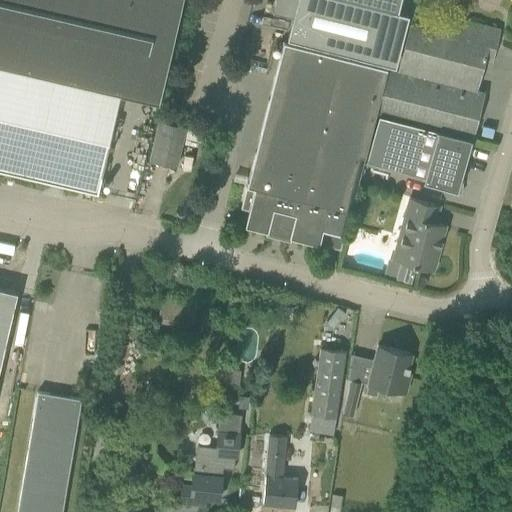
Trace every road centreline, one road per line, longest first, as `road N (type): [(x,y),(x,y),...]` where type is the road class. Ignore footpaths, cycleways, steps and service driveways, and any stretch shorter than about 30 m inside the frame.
road 1 (residential): [(483,302),(431,310),(204,253)]
road 2 (residential): [(204,253),(232,122),(215,65),(234,0)]
road 3 (residential): [(204,253),(127,233),(53,240),(0,228)]
road 4 (residential): [(483,302),(481,239),(511,129)]
